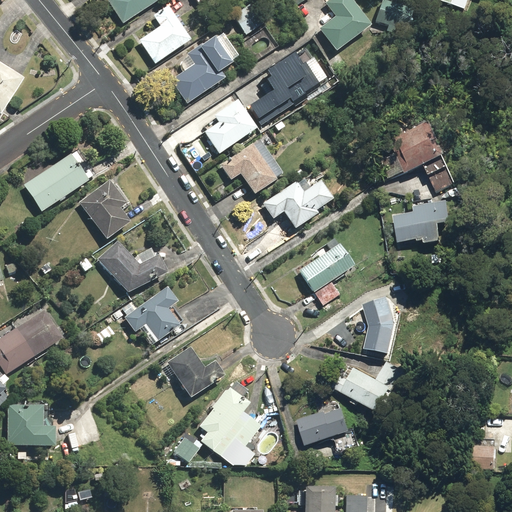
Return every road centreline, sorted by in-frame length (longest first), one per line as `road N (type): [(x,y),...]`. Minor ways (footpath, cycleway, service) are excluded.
road 1 (residential): [(102,83),(278,339)]
road 2 (residential): [(102,83),(0,153)]
